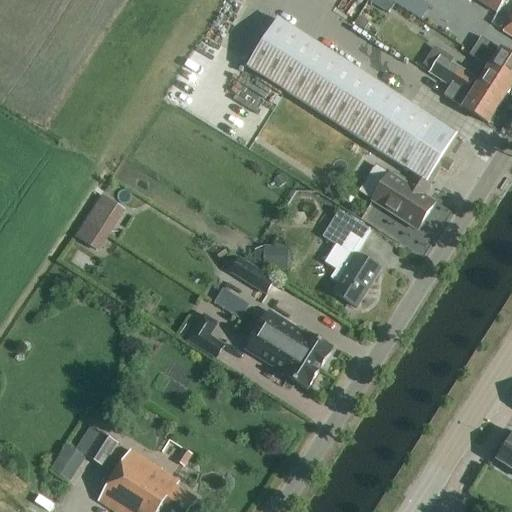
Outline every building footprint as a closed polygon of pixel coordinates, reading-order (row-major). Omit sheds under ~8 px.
[(319,0),(308,16),(318,23),(330,6),(321,0),(319,0)] [(391,17),(396,8),(381,0),(373,0),(370,5),(391,17)] [(475,0),(498,14),(506,0),(475,0)] [(424,196),(442,169),(438,166),(457,137),(277,20),(247,68),(415,177),(409,187),(390,175),(373,202),(418,232),(436,204),(424,196)] [(366,34),(370,27),(359,21),(355,28),(366,34)] [(483,38),(471,56),(490,69),(489,71),(500,78),(502,74),(511,81),(511,56),(502,50),(483,38)] [(442,57),(431,74),(442,81),(447,73),(501,108),(511,90),(511,81),(502,74),(500,78),(489,71),(480,85),(475,82),(477,79),(442,57)] [(442,81),(441,82),(450,88),(443,98),(464,111),(489,127),(501,108),(447,73),(442,81)] [(281,176),(274,181),(278,189),(286,184),(281,176)] [(357,189),(338,209),(365,233),(383,212),(357,189)] [(332,226),(324,240),(337,248),(325,266),(335,273),(331,280),(339,285),(333,295),(357,310),(381,272),(359,257),(366,247),(332,226)] [(262,271),(285,271),(286,249),(262,248),(262,271)] [(223,249),(215,253),(219,259),(226,255),(223,249)] [(233,273),(267,294),(274,284),(240,262),(233,273)] [(258,332),(320,371),(333,350),(311,336),(309,338),(270,313),(258,332)] [(209,339),(214,330),(202,322),(189,343),(201,351),(216,360),(224,349),(209,339)] [(307,391),(320,371),(258,332),(246,350),(286,375),(285,377),(307,391)] [(105,470),(119,448),(90,430),(76,452),(105,470)] [(511,439),(497,463),(511,472),(511,439)] [(191,511),(198,501),(177,488),(180,483),(131,452),(98,504),(110,511),(191,511)] [(184,471),(192,458),(182,452),(173,465),(184,471)]
